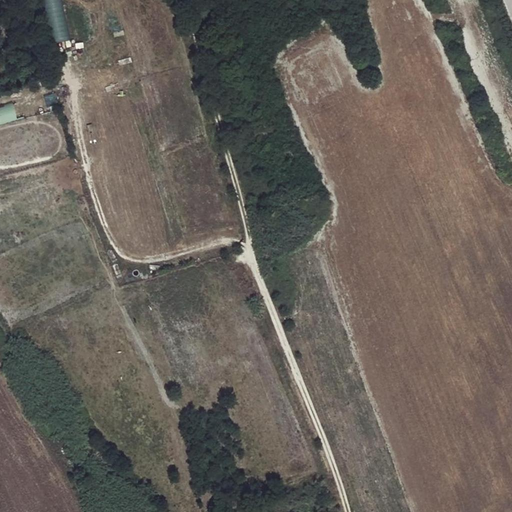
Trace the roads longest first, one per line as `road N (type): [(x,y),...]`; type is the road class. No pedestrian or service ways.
road 1 (track): [(343,511),(249,250),(229,240),(136,258),(117,248),(82,153),(67,59)]
road 2 (track): [(249,250),(187,0)]
